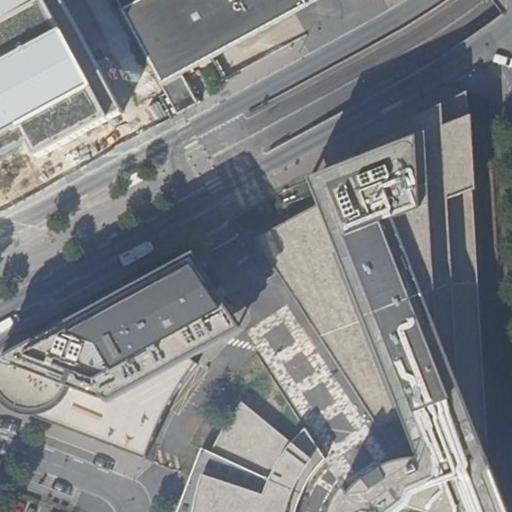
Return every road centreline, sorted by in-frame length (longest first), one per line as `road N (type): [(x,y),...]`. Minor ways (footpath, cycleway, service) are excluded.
road 1 (residential): [(254,174),(511,24)]
road 2 (residential): [(423,0),(219,113)]
road 3 (residential): [(0,316),(196,205)]
road 4 (residential): [(160,145),(0,233)]
road 5 (residential): [(0,438),(105,480),(125,492),(134,511)]
